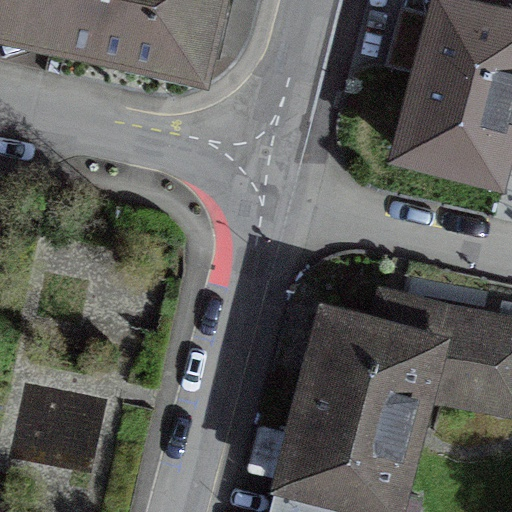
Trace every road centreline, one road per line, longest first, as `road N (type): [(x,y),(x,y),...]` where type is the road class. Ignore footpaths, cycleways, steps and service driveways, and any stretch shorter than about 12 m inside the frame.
road 1 (residential): [(270,158),(180,511)]
road 2 (residential): [(0,96),(270,158)]
road 3 (residential): [(270,158),(336,209),(511,252)]
road 4 (residential): [(312,0),(270,158)]
